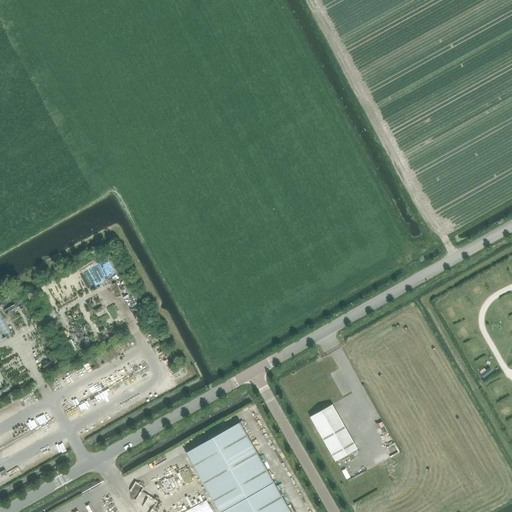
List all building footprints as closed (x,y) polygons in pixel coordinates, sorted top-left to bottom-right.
[(502,318),(507,326),(511,323),(511,316),(510,313),(502,318)] [(69,368),(72,373),(81,368),(78,363),(69,368)] [(483,383),(486,393),(494,390),(491,380),(483,383)] [(497,409),(505,405),(502,398),(494,402),(497,409)] [(357,449),(332,405),(309,418),(335,462),(357,449)] [(185,454),(218,511),(289,511),(239,423),(185,454)] [(136,499),(142,506),(151,498),(139,485),(131,493),(137,499),(136,499)]
